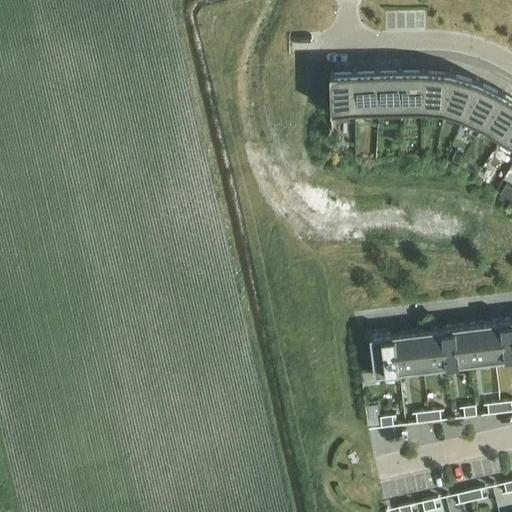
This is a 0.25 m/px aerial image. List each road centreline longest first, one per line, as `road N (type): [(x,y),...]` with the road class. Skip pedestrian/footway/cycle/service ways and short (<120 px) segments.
road 1 (residential): [(511,66),(453,43),(346,42)]
road 2 (residential): [(511,439),(381,469)]
